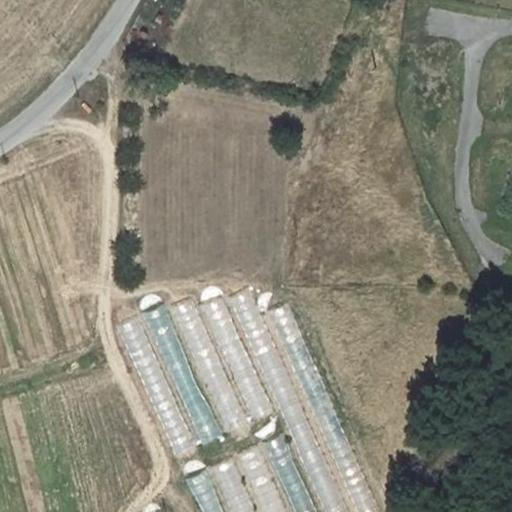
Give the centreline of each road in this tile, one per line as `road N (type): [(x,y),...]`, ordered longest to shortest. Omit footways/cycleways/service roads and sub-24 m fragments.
road 1 (track): [(134,511),(165,472),(111,340),(111,154),(80,127),(26,134)]
road 2 (tertiary): [(144,0),(26,134),(0,145)]
